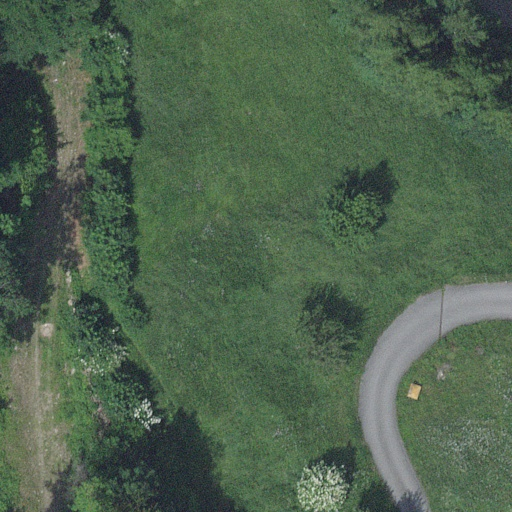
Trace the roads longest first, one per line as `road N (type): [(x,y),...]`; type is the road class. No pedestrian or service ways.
road 1 (track): [(41,511),(21,321),(68,131),(67,0)]
road 2 (track): [(68,131),(98,300),(176,432),(209,511)]
road 3 (residential): [(511,302),(446,313),(408,336),(384,367),(377,420),(414,511)]
